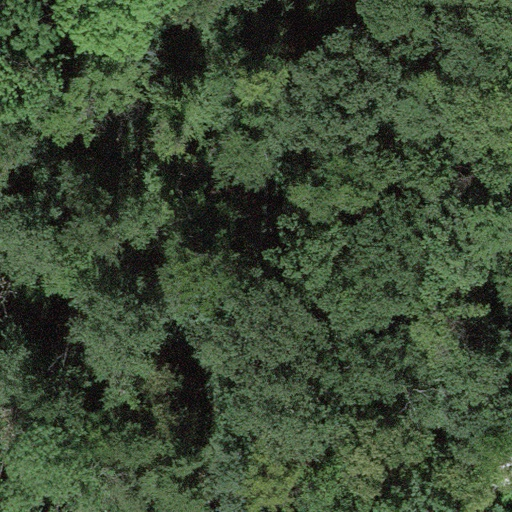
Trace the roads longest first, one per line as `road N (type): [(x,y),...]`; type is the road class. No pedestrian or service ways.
road 1 (track): [(0,426),(54,451),(277,511)]
road 2 (track): [(300,511),(447,489),(511,463)]
